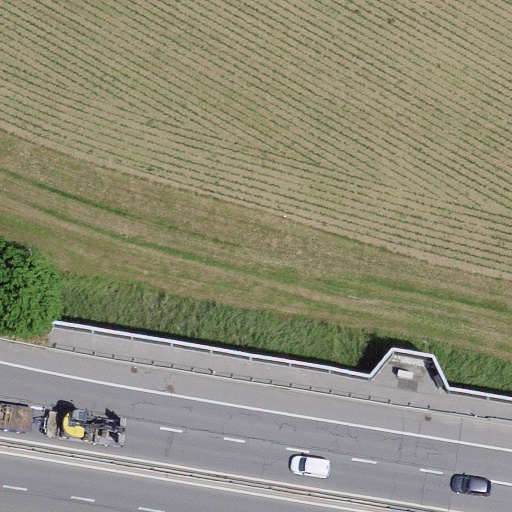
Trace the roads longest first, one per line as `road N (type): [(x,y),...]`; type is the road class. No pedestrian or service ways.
road 1 (motorway): [(511,485),(0,400)]
road 2 (motorway): [(0,484),(170,511)]
